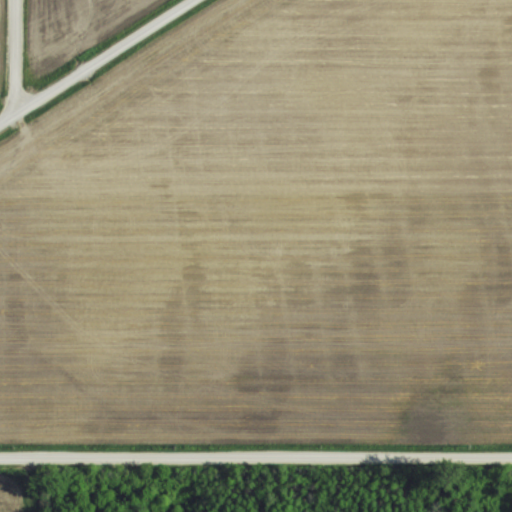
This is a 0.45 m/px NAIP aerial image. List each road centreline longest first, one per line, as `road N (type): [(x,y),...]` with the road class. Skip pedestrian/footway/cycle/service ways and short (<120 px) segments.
road 1 (residential): [(0,447),(511,444)]
road 2 (residential): [(0,107),(169,0)]
